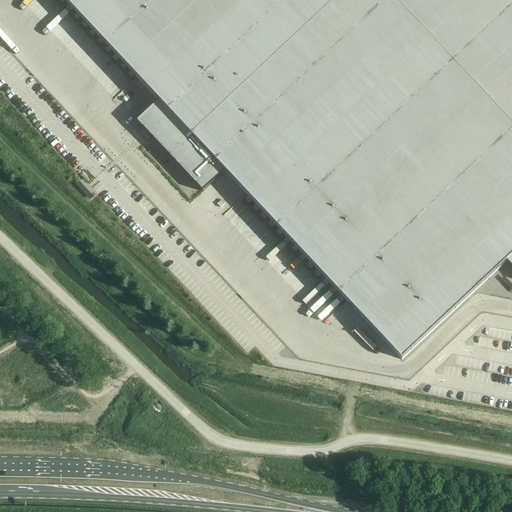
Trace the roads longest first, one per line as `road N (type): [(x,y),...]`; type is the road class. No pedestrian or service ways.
road 1 (unclassified): [(0,238),(226,444),(317,453),(367,439),(511,462)]
road 2 (primary): [(330,511),(138,472),(0,467)]
road 3 (primary): [(0,495),(273,511)]
